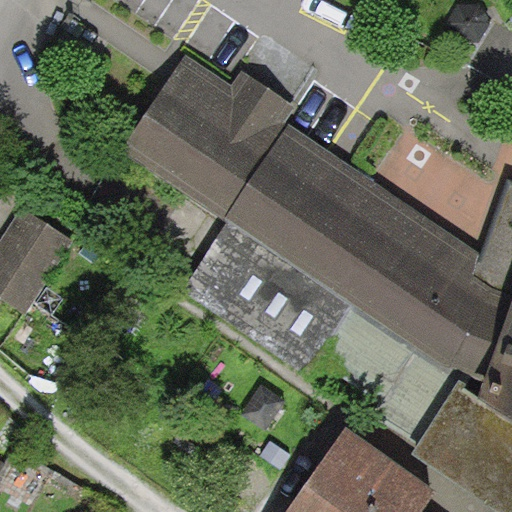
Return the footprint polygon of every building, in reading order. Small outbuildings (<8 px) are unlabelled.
[(467,371),(491,383),(511,310),(511,300),(474,278),(480,265),(486,254),(288,124),(296,108),(243,74),(234,89),(186,56),(176,71),(120,151),(229,222),(467,371)] [(511,187),(507,186),(486,254),(480,265),(474,278),(511,300),(511,187)] [(0,247),(0,294),(26,314),(76,245),(27,210),(0,247)] [(497,511),(511,511),(511,422),(485,406),(491,383),(467,371),(229,222),(183,287),(308,374),(318,359),(383,402),(374,413),(423,445),(414,460),(497,511)] [(511,310),(491,383),(485,406),(511,422),(511,310)] [(424,511),(437,493),(349,428),(294,511),(424,511)]
